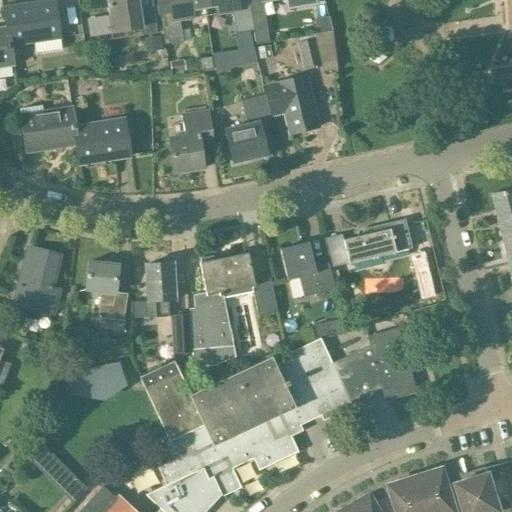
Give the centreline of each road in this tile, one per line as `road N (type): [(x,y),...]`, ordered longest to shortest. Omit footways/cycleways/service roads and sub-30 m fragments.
road 1 (residential): [(443,155),(181,213),(72,208),(0,181)]
road 2 (residential): [(498,410),(443,155)]
road 3 (residential): [(270,511),(344,463),(498,410)]
